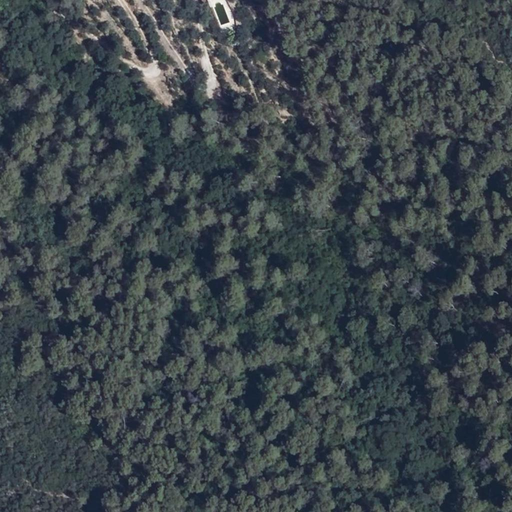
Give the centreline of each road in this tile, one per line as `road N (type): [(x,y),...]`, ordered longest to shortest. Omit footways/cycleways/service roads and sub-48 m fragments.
road 1 (unclassified): [(140,0),(195,80),(210,74),(191,0)]
road 2 (unclassified): [(69,0),(104,44),(143,67),(152,65),(149,49),(118,0)]
